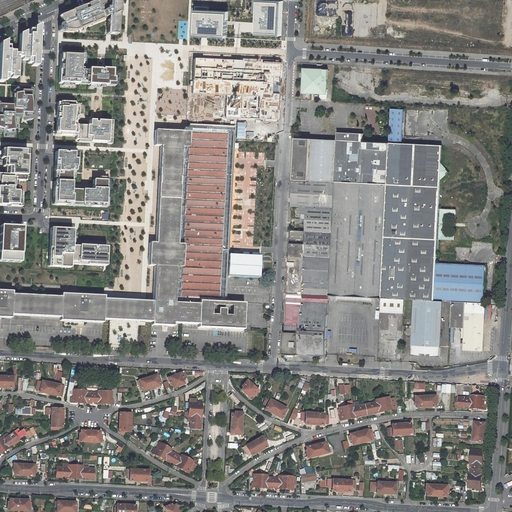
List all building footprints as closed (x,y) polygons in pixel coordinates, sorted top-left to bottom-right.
[(109,0),(100,0),(60,17),(66,31),(75,32),(106,19),(105,16),(109,15),(110,1),(109,0)] [(120,0),(111,0),(109,34),(111,35),(118,35),(120,0)] [(281,33),(282,0),(256,0),(256,21),(255,24),(255,26),(255,32),(281,33)] [(227,19),(227,9),(193,7),(192,34),(201,34),(203,34),(207,35),(226,35),(226,23),(227,19)] [(39,25),(34,27),(33,37),(26,37),(26,30),(20,33),(19,52),(8,52),(8,38),(0,42),(0,84),(6,84),(6,80),(17,81),(17,66),(24,66),(24,64),(30,64),(30,67),(37,67),(39,25)] [(100,83),(108,83),(114,84),(114,78),(112,78),(113,70),(106,70),(106,71),(101,71),(101,70),(89,70),(89,72),(81,71),(82,56),(71,55),(71,56),(63,56),(62,68),(60,67),(59,84),(79,85),(79,83),(88,83),(88,85),(100,86),(100,83)] [(193,57),(191,95),(226,96),(225,121),(257,123),(277,123),(281,62),(193,57)] [(328,70),(304,68),(302,93),(322,94),(327,89),(328,70)] [(17,88),(12,92),(15,95),(14,103),(6,102),(6,105),(1,105),(0,103),(0,133),(2,134),(3,128),(5,128),(6,137),(15,136),(13,121),(13,118),(21,118),(22,113),(23,114),(25,120),(34,118),(32,109),(33,96),(34,96),(35,90),(30,89),(29,91),(19,90),(17,88)] [(77,118),(77,111),(81,112),(81,104),(60,103),(59,110),(59,112),(58,112),(58,116),(59,116),(59,121),(57,121),(57,132),(57,134),(60,134),(60,136),(72,137),(72,134),(76,134),(76,141),(90,141),(90,143),(95,143),(108,143),(108,139),(111,139),(111,126),(109,126),(109,122),(97,122),(97,123),(94,123),(94,122),(89,121),(89,127),(75,126),(76,118),(77,118)] [(388,184),(382,299),(405,300),(414,300),(435,302),(437,264),(437,258),(438,253),(439,253),(440,240),(455,241),(456,234),(447,233),(448,217),(456,218),(457,210),(442,209),(442,207),(440,207),(441,181),(448,174),(448,170),(442,164),(443,146),(403,144),(405,110),(392,110),(390,143),(388,184)] [(190,124),(190,133),(189,148),(183,147),(178,245),(184,245),(183,267),(177,267),(175,303),(199,304),(199,301),(224,302),(225,288),(226,278),(259,280),(260,257),(242,256),(227,256),(233,160),(235,141),(235,138),(235,127),(229,127),(190,124)] [(190,133),(156,131),(155,146),(161,147),(156,243),(150,243),(149,266),(155,266),(153,302),(152,326),(157,326),(174,327),(174,324),(175,303),(177,267),(183,267),(184,245),(178,245),(183,147),(189,148),(190,133)] [(339,140),(296,139),(294,180),(336,181),(388,184),(390,143),(365,142),(365,134),(339,132),(339,140)] [(0,205),(20,207),(21,192),(18,192),(19,188),(15,188),(16,181),(24,181),(24,176),(27,176),(28,156),(25,156),(26,151),(5,150),(4,159),(7,159),(7,167),(9,167),(9,175),(1,174),(1,180),(0,180),(0,205)] [(92,207),(100,207),(100,205),(108,205),(108,199),(105,199),(106,195),(108,195),(108,190),(107,189),(107,181),(93,180),(93,185),(90,185),(90,191),(72,190),(72,178),(75,179),(75,168),(76,168),(77,160),(74,160),(74,153),(56,152),(55,172),(57,172),(57,189),(54,189),(53,198),(56,198),(56,205),(72,206),(72,203),(92,204),(92,207)] [(303,206),(303,214),(307,214),(306,231),(291,230),(291,231),(333,233),(336,181),(294,180),(292,206),(303,206)] [(382,299),(388,184),(336,181),(333,233),(329,296),(382,299)] [(23,227),(1,226),(0,246),(0,261),(22,262),(23,227)] [(51,229),(50,235),(53,235),(51,267),(61,267),(61,268),(71,268),(71,265),(71,262),(104,263),(107,263),(108,248),(79,246),(79,247),(72,247),(73,229),(64,229),(64,230),(51,229)] [(329,296),(333,233),(291,231),(285,331),(284,331),(283,354),(326,356),(329,296)] [(485,266),(437,264),(435,302),(443,302),(451,302),(483,304),(485,266)] [(62,297),(13,295),(0,294),(0,317),(12,318),(12,316),(60,318),(60,321),(78,322),(102,323),(103,321),(109,321),(135,322),(145,323),(151,323),(151,326),(152,326),(153,302),(130,301),(113,300),(105,299),(105,297),(79,295),(62,294),(62,297)] [(405,300),(382,299),(381,311),(404,312),(405,300)] [(414,300),(412,356),(421,356),(421,354),(424,354),(426,356),(428,354),(431,354),(431,357),(440,357),(443,302),(435,302),(414,300)] [(244,304),(224,302),(199,301),(199,304),(175,303),(174,324),(197,325),(197,328),(216,329),(243,330),(244,304)] [(451,302),(450,328),(461,329),(461,339),(463,339),(463,351),(482,352),(485,304),(483,304),(451,302)] [(174,376),(178,386),(184,384),(183,380),(184,380),(181,373),(174,376)] [(142,392),(160,386),(156,375),(139,380),(142,392)] [(0,388),(12,388),(12,384),(15,384),(16,377),(0,376),(0,388)] [(172,384),(173,388),(178,386),(174,376),(168,378),(170,385),(172,384)] [(40,392),(58,396),(62,397),(65,386),(42,381),(42,382),(38,382),(37,390),(40,391),(40,392)] [(247,381),(242,386),(243,387),(241,390),(245,394),(252,386),(247,381)] [(258,391),(252,386),(245,394),(249,398),(252,395),(253,396),(258,391)] [(73,398),(71,398),(71,403),(97,404),(98,394),(87,393),(87,391),(73,390),(73,398)] [(97,404),(112,405),(113,400),(111,400),(112,392),(98,391),(98,394),(97,404)] [(340,416),(339,417),(340,421),(358,417),(358,416),(360,415),(361,417),(372,414),(372,413),(374,412),(375,414),(393,410),(394,410),(394,408),(395,407),(394,399),(389,400),(388,398),(383,399),(382,396),(380,397),(380,399),(375,400),(376,402),(353,407),(351,402),(347,402),(348,406),(339,408),(340,416)] [(439,396),(410,397),(410,399),(413,399),(414,405),(415,405),(416,408),(435,407),(434,404),(436,404),(436,398),(439,398),(439,396)] [(458,409),(485,410),(485,406),(484,406),(484,397),(471,396),(471,399),(463,398),(451,398),(450,406),(458,406),(458,409)] [(265,410),(281,419),(286,409),(266,398),(263,405),(266,407),(265,410)] [(185,416),(188,416),(190,416),(189,428),(200,429),(200,423),(199,422),(199,420),(200,420),(201,402),(197,402),(197,403),(189,403),(188,412),(185,412),(185,416)] [(20,415),(30,415),(30,408),(24,407),(24,409),(21,409),(20,415)] [(51,415),(51,428),(60,429),(60,428),(62,428),(63,409),(59,409),(59,407),(52,407),(52,409),(47,408),(46,415),(51,415)] [(234,412),(234,413),(231,413),(230,423),(242,423),(242,409),(241,409),(240,412),(234,412)] [(130,432),(131,412),(125,412),(123,412),(123,413),(119,413),(118,432),(130,432)] [(324,416),(324,414),(305,413),(301,413),(300,421),(305,421),(305,425),(323,426),(323,424),(327,424),(328,417),(324,416)] [(474,422),(473,441),(484,442),(485,424),(474,422)] [(230,423),(230,433),(233,433),(233,434),(239,435),(239,438),(241,438),(242,423),(230,423)] [(391,425),(392,428),(387,429),(388,437),(413,435),(413,428),(412,428),(412,427),(410,427),(410,423),(391,425)] [(0,454),(3,452),(12,446),(11,445),(13,443),(14,444),(19,441),(18,440),(22,437),(23,438),(27,436),(23,430),(19,432),(17,429),(12,432),(12,433),(3,439),(2,437),(0,435),(0,454)] [(349,435),(352,446),(370,442),(367,430),(349,435)] [(100,432),(81,431),(81,434),(79,434),(79,440),(76,440),(76,442),(105,443),(105,441),(102,441),(102,435),(100,435),(100,432)] [(264,435),(246,446),(251,456),(268,447),(267,446),(268,445),(266,441),(267,440),(264,435)] [(402,441),(394,441),(395,450),(402,450),(402,441)] [(154,449),(152,453),(170,463),(171,462),(173,463),(173,465),(189,474),(191,470),(193,471),(196,464),(193,463),(194,461),(182,455),(181,457),(170,451),(171,449),(160,443),(155,450),(154,449)] [(327,445),(325,446),(324,443),(315,445),(317,456),(332,452),(332,451),(328,452),(327,445)] [(304,458),(304,459),(317,456),(315,445),(306,447),(307,451),(305,451),(307,457),(304,458)] [(470,464),(472,464),(471,475),(469,475),(468,489),(476,489),(476,491),(481,491),(482,470),(481,470),(481,468),(482,468),(483,450),(479,449),(479,451),(470,450),(470,464)] [(14,475),(33,476),(34,472),(35,472),(35,467),(39,467),(39,465),(11,463),(10,465),(14,465),(13,471),(15,471),(14,475)] [(65,478),(75,478),(85,479),(85,477),(88,477),(88,479),(94,479),(94,469),(82,468),(82,465),(69,465),(68,467),(57,466),(56,477),(62,478),(62,476),(65,476),(65,478)] [(129,477),(129,481),(147,482),(148,470),(126,469),(126,477),(129,477)] [(300,477),(300,483),(315,480),(315,473),(299,475),(300,477)] [(251,483),(251,487),(272,488),(272,487),(274,487),(274,488),(293,489),(293,485),(291,485),(292,477),(278,476),(278,478),(269,478),(269,475),(253,475),(253,483),(251,483)] [(355,482),(328,480),(327,488),(332,488),(331,491),(350,492),(350,489),(354,489),(355,482)] [(376,494),(395,495),(395,483),(377,482),(376,494)] [(426,496),(445,497),(445,494),(447,494),(447,488),(450,488),(450,486),(422,485),(422,486),(425,487),(425,493),(426,493),(426,496)] [(28,500),(18,499),(9,499),(9,502),(8,502),(7,508),(4,508),(4,510),(33,511),(33,510),(30,510),(30,503),(28,503),(28,500)] [(77,511),(78,504),(76,504),(76,502),(57,501),(56,511),(77,511)]
